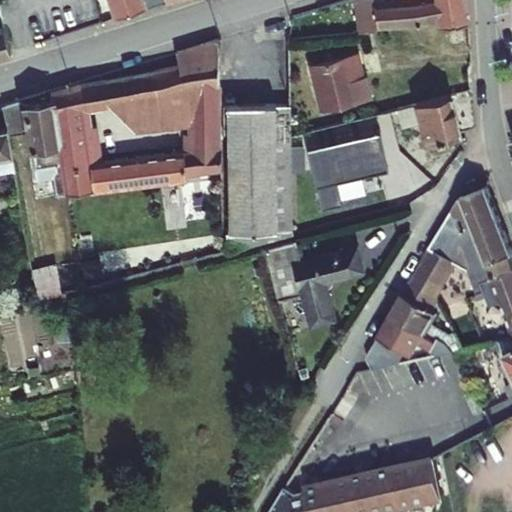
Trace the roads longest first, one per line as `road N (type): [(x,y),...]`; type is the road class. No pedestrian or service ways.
road 1 (tertiary): [(253,0),(0,80)]
road 2 (residential): [(485,0),(493,135),(511,204)]
